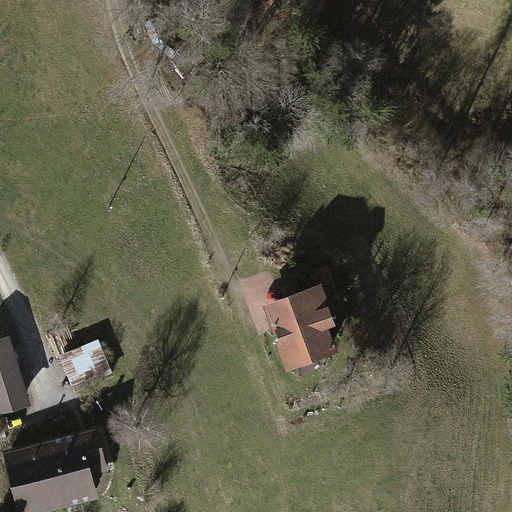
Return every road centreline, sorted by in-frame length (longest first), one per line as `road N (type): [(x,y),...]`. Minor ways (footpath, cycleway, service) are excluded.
road 1 (track): [(118,0),(147,95),(257,346)]
road 2 (track): [(0,272),(60,401)]
